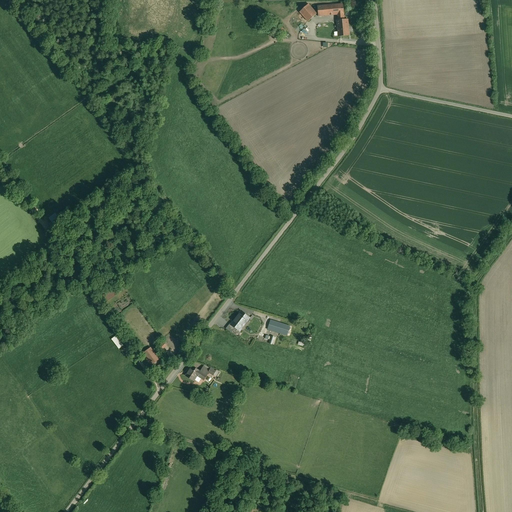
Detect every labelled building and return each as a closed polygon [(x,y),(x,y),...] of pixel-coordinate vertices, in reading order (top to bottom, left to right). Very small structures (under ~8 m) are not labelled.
[(308,4),(295,16),(303,26),(317,13),(308,4)] [(338,4),(318,6),(318,16),(337,14),(338,14),(337,9),(339,9),(338,4)] [(343,4),(338,4),(339,9),(337,9),(338,14),(337,14),(338,20),(337,20),(339,36),(349,36),(348,19),(344,20),(344,14),(343,4)] [(112,288),(100,296),(104,303),(116,295),(112,288)] [(242,311),(236,319),(235,318),(231,324),(230,324),(235,328),(236,327),(240,329),(246,321),(247,321),(250,318),(242,311)] [(278,322),(271,320),(268,329),(275,332),(278,322)] [(295,327),(278,322),(275,332),(292,337),(295,327)] [(235,328),(230,324),(230,323),(226,328),(232,333),(235,328)] [(110,338),(117,348),(121,345),(115,335),(110,338)] [(149,346),(141,352),(149,365),(158,359),(149,346)] [(200,371),(192,366),(186,375),(194,381),(197,375),(204,380),(207,375),(209,372),(208,372),(210,369),(204,365),(200,371)]
